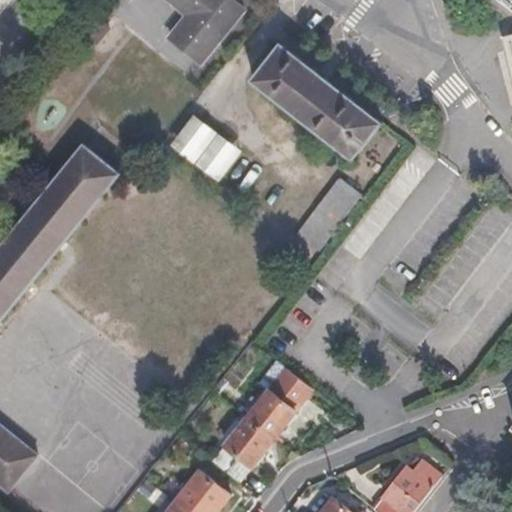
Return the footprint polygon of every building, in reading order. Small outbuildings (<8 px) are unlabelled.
[(172,39),(202,64),(247,9),(235,0),(171,0),(191,16),(172,39)] [(511,40),(511,41),(511,43),(511,0),(498,0),(511,10),(511,40)] [(282,45),(253,81),(344,153),(353,160),(383,123),(282,45)] [(198,113),(174,143),(221,180),(245,150),(198,113)] [(0,322),(63,246),(120,175),(85,146),(33,210),(0,249),(0,483),(9,490),(37,455),(0,425),(0,322)] [(319,252),(362,196),(341,180),(298,236),(319,252)] [(274,440),(314,389),(286,367),(247,417),(274,440)] [(240,482),(274,440),(247,417),(212,460),(240,482)] [(402,511),(413,511),(442,476),(418,457),(410,468),(408,467),(375,509),(378,511),(397,511),(400,509),(402,511)] [(200,471),(175,502),(188,511),(216,511),(230,495),(200,471)] [(321,511),(351,511),(333,497),(321,511)] [(188,511),(175,502),(167,511),(188,511)]
